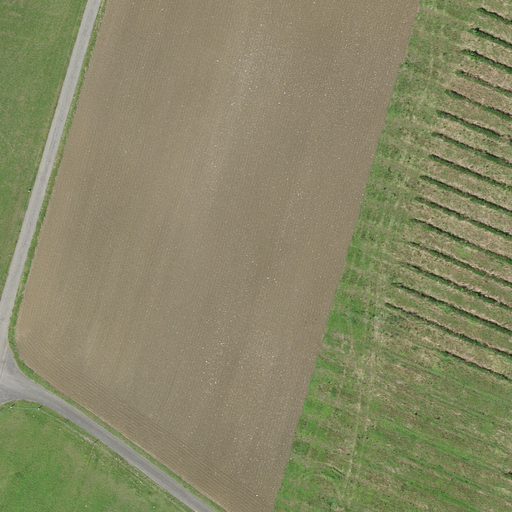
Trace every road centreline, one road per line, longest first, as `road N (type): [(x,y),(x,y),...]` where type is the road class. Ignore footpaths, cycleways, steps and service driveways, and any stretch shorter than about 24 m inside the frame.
road 1 (track): [(94,0),(0,314)]
road 2 (track): [(0,373),(110,439),(200,511)]
